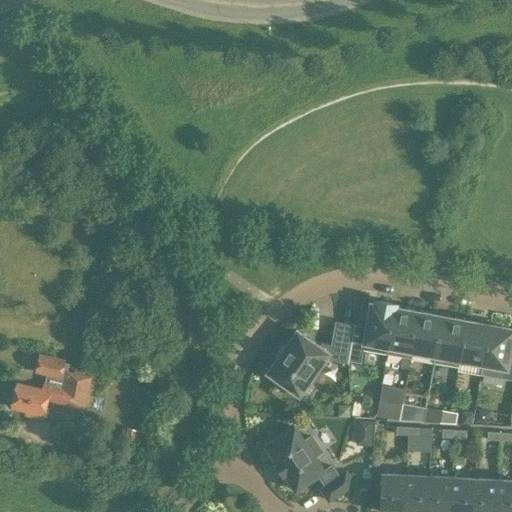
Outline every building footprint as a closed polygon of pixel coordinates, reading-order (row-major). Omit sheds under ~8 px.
[(354,324),(349,350),(347,360),(360,362),(362,349),(386,353),(395,307),(396,307),(396,304),(376,300),(375,303),(370,303),(366,326),(354,324)] [(411,351),(418,311),(396,307),(395,307),(386,353),(401,356),(400,366),(408,368),(412,351),(411,351)] [(435,355),(442,316),(418,311),(411,351),(412,351),(434,355),(435,355)] [(458,359),(465,320),(442,316),(435,355),(434,355),(433,362),(457,366),(459,359),(458,359)] [(347,360),(349,350),(354,324),(335,320),(330,345),(321,343),(319,346),(297,331),(287,345),(285,343),(285,342),(284,342),(274,356),(275,357),(276,356),(278,358),(268,372),(279,379),(278,380),(287,386),(287,385),(298,393),(324,357),(331,358),(330,359),(347,362),(347,360)] [(482,364),(485,348),(489,324),(465,320),(458,359),(459,359),(482,364)] [(511,379),(511,352),(509,352),(511,337),(511,328),(489,324),(485,348),(482,364),(480,374),(504,378),(511,379)] [(65,359),(39,353),(35,372),(60,378),(65,359)] [(16,382),(10,405),(26,409),(25,413),(42,417),(47,399),(84,408),(91,377),(67,371),(63,388),(42,383),(41,388),(16,382)] [(403,396),(404,389),(382,384),(376,416),(399,420),(402,402),(403,396)] [(376,404),(354,400),(351,414),(373,418),(376,404)] [(425,407),(402,402),(399,420),(423,421),(425,407)] [(349,406),(337,405),(337,417),(348,417),(349,406)] [(425,406),(425,407),(423,421),(447,422),(449,411),(425,406)] [(455,423),(455,422),(457,412),(449,411),(447,422),(455,423)] [(471,412),(463,412),(460,415),(460,423),(471,423),(471,412)] [(357,419),(356,444),(372,445),(373,420),(357,419)] [(407,434),(408,426),(396,425),(396,434),(407,434)] [(265,445),(266,447),(267,447),(277,462),(275,463),(282,474),(284,473),(294,488),(295,490),(296,489),(295,489),(318,474),(325,485),(320,488),(328,500),(330,499),(351,484),(353,483),(352,481),(352,482),(346,474),(347,473),(346,472),(344,473),(338,477),(331,466),(324,470),(314,456),(321,451),(311,436),(304,441),(295,428),(294,426),(267,445),(267,444),(265,445)] [(408,426),(407,434),(420,434),(420,426),(408,426)] [(453,436),(453,428),(442,427),(441,435),(453,436)] [(453,428),(453,436),(465,437),(466,429),(453,428)] [(499,439),(499,431),(487,430),(487,439),(499,439)] [(499,431),(499,439),(511,440),(511,432),(499,431)] [(117,455),(103,452),(99,466),(113,469),(117,455)] [(395,511),(403,511),(405,475),(382,474),(380,511),(395,511)] [(405,475),(403,511),(426,511),(428,476),(405,475)] [(428,476),(426,511),(448,511),(451,477),(428,476)] [(451,477),(448,511),(471,511),(474,478),(451,477)] [(474,478),(471,511),(494,511),(496,480),(474,478)] [(511,511),(511,480),(496,480),(494,511),(511,511)]
